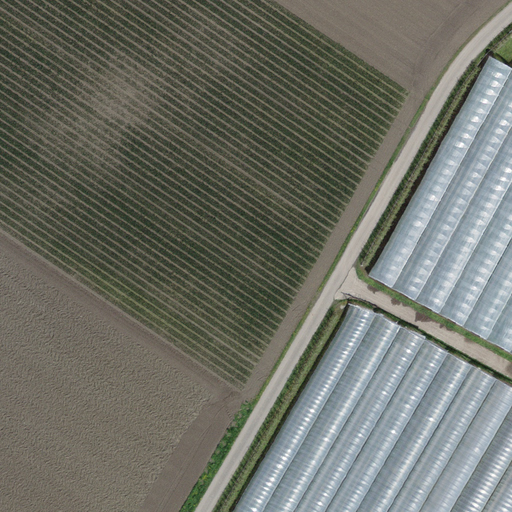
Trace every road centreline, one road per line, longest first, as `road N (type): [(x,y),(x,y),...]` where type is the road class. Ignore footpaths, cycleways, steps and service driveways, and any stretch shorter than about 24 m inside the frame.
road 1 (track): [(208,511),(459,65),(511,17)]
road 2 (track): [(511,378),(339,284)]
